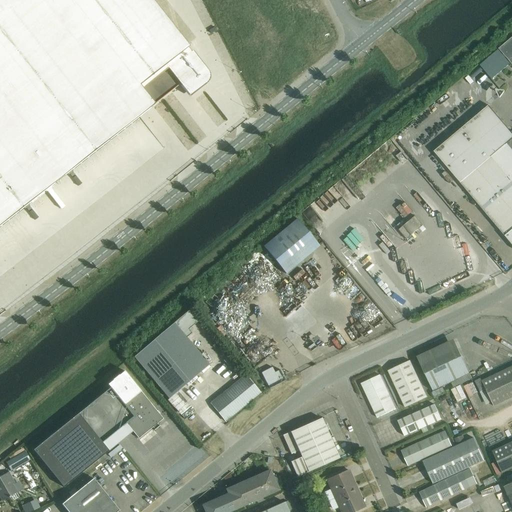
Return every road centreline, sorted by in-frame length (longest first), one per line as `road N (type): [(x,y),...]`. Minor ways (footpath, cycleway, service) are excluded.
road 1 (unclassified): [(0,333),(363,42)]
road 2 (unclassified): [(164,511),(334,374)]
road 3 (unclassified): [(334,374),(506,293)]
road 4 (unclassified): [(395,507),(334,374)]
